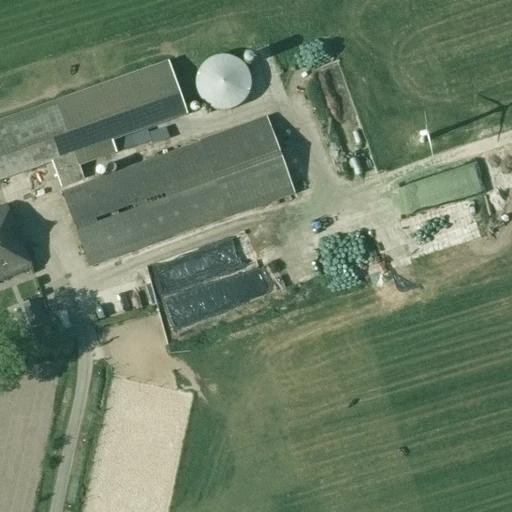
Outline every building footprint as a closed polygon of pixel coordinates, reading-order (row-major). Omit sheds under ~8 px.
[(257,85),(233,44),(190,69),(214,110),(257,85)] [(168,62),(0,121),(0,182),(51,164),(59,189),(83,180),(78,167),(117,154),(113,142),(187,115),(168,62)] [(266,119),(198,143),(62,193),(89,268),(293,194),(266,119)] [(407,213),(486,193),(477,159),(391,182),(403,227),(400,228),(406,251),(416,248),(407,213)] [(0,280),(30,270),(24,254),(27,253),(10,205),(0,208),(0,280)] [(392,271),(388,248),(361,252),(365,275),(392,271)] [(95,325),(152,308),(143,279),(86,296),(95,325)] [(167,301),(170,324),(227,317),(225,300),(186,305),(185,298),(167,301)]
